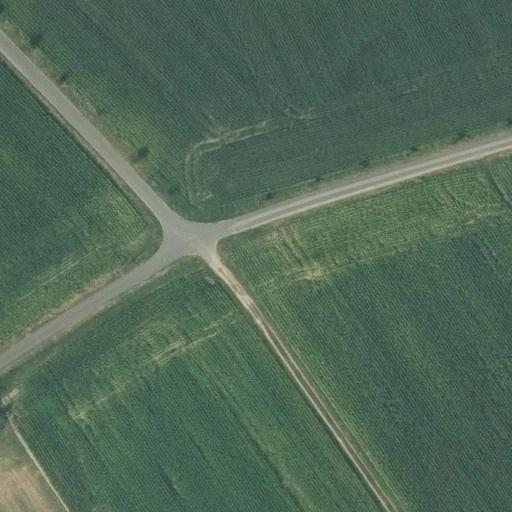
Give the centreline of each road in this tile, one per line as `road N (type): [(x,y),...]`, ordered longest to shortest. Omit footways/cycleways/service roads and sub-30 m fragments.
road 1 (unclassified): [(197,241),(260,214),(511,139)]
road 2 (track): [(197,241),(383,511)]
road 3 (unclassified): [(197,241),(0,38)]
road 4 (unclassified): [(0,358),(197,241)]
